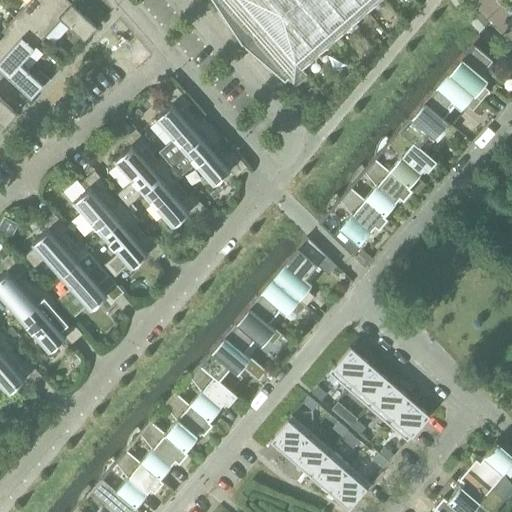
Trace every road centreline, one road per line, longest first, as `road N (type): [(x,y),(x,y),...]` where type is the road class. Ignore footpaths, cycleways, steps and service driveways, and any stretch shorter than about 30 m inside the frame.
road 1 (residential): [(0,498),(295,165)]
road 2 (residential): [(166,511),(366,283)]
road 3 (residential): [(0,205),(169,51)]
road 4 (residential): [(366,283),(506,120)]
road 5 (residential): [(295,165),(289,126),(179,0)]
road 6 (residential): [(169,51),(258,151),(295,165)]
road 7 (residential): [(478,404),(366,283)]
road 8 (residential): [(390,511),(478,404)]
